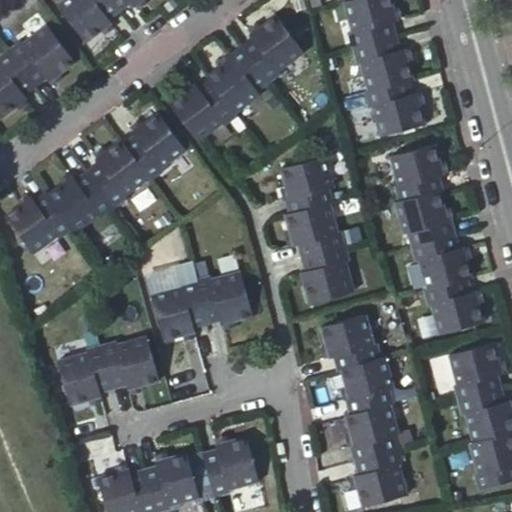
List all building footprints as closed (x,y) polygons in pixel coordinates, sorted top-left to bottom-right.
[(117,15),(129,7),(123,0),(66,0),(94,36),(119,18),(117,15)] [(364,53),(409,40),(405,27),(409,26),(401,0),(380,0),(359,6),(355,7),(363,36),(359,37),(364,53)] [(264,41),(252,51),(280,88),(292,78),(290,75),(315,57),(287,19),(261,38),(264,41)] [(16,43),(44,81),(55,73),(58,76),(83,57),(55,20),(31,38),(28,35),(16,43)] [(380,96),(421,86),(425,85),(416,54),(413,54),(409,40),(364,53),(368,67),(372,67),(380,96)] [(33,90),(44,81),(16,43),(4,53),(6,56),(0,60),(0,99),(9,112),(35,93),(33,90)] [(218,81),(220,84),(245,118),(270,99),(268,96),(280,88),(252,51),(240,59),(242,63),(218,81)] [(206,87),(182,106),(209,144),(233,126),(235,130),(247,121),(245,118),(220,84),(209,91),(206,87)] [(425,98),(421,86),(380,96),(376,98),(380,111),(384,110),(392,140),(436,128),(429,98),(425,98)] [(134,148),(159,182),(162,185),(174,176),(172,174),(197,155),(170,118),(143,137),(146,141),(134,148)] [(135,200),(159,182),(134,148),(132,146),(107,164),(110,167),(98,176),(125,213),(138,203),(135,200)] [(411,206),(452,195),(455,193),(452,181),(455,180),(447,149),(402,161),(410,191),(407,192),(411,206)] [(295,219),(336,209),(339,208),(335,194),(339,193),(331,162),(286,173),(295,205),(292,206),(295,219)] [(113,222),(125,213),(98,176),(86,184),(84,181),(59,200),(84,234),(86,237),(110,218),(113,222)] [(424,251),(469,239),(465,223),(460,224),(452,195),(411,206),(407,207),(416,237),(420,236),(424,251)] [(72,243),(84,234),(59,200),(56,197),(45,205),(43,202),(17,222),(45,258),(69,240),(72,243)] [(307,264),(352,252),(348,237),(344,238),(336,209),(295,219),(291,221),(299,251),(304,249),(307,264)] [(439,295),(481,284),(484,282),(476,252),(473,253),(469,239),(424,251),(428,266),(431,265),(439,295)] [(356,266),(352,252),(307,264),(311,278),(307,279),(315,309),(359,297),(352,268),(356,266)] [(207,285),(219,330),(232,326),(234,329),(265,321),(253,277),(223,285),(221,281),(207,285)] [(485,296),(481,284),(439,295),(436,295),(440,310),(443,309),(452,339),(497,327),(488,296),(485,296)] [(206,333),(219,330),(207,285),(192,289),(194,293),(163,302),(176,346),(207,337),(206,333)] [(367,511),(373,511),(411,501),(403,472),(408,470),(400,442),(404,441),(396,409),(399,408),(395,395),(399,394),(391,364),(388,364),(384,350),(380,351),(371,320),(327,333),(335,364),(339,363),(343,377),(346,376),(354,404),(350,406),(355,420),(351,422),(359,453),(355,454),(363,481),(359,482),(367,511)] [(113,350),(125,395),(138,391),(140,395),(171,386),(158,342),(129,350),(128,346),(113,350)] [(472,406),(511,394),(511,357),(509,347),(464,359),(472,389),(468,390),(472,406)] [(112,398),(125,395),(113,350),(99,354),(100,357),(69,365),(82,411),(113,402),(112,398)] [(488,447),(511,441),(511,394),(472,406),(476,420),(480,419),(488,447)] [(511,441),(488,447),(484,449),(492,478),(488,479),(493,494),(511,489),(511,441)] [(240,496),(271,487),(259,442),(228,451),(228,454),(214,459),(227,503),(241,499),(240,496)] [(156,475),(166,511),(181,511),(211,503),(199,460),(168,468),(169,471),(156,475)] [(166,511),(156,475),(142,478),(140,475),(109,483),(117,511),(166,511)]
